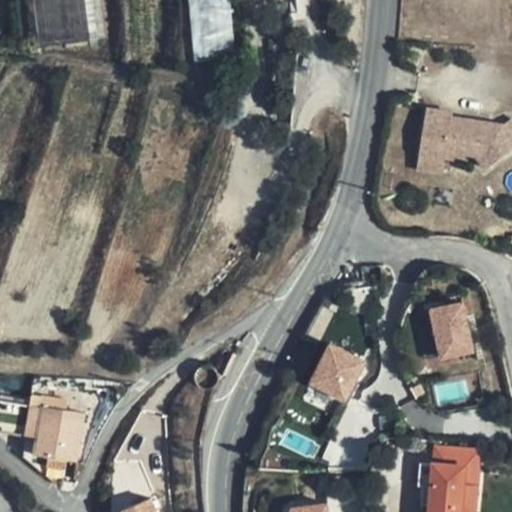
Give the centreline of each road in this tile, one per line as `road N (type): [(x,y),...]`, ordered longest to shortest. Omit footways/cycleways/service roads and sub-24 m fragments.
road 1 (tertiary): [(228,511),(241,417),(340,233)]
road 2 (tertiary): [(340,233),(376,86),(386,0)]
road 3 (residential): [(340,233),(398,250),(473,257),(500,279),(511,332)]
